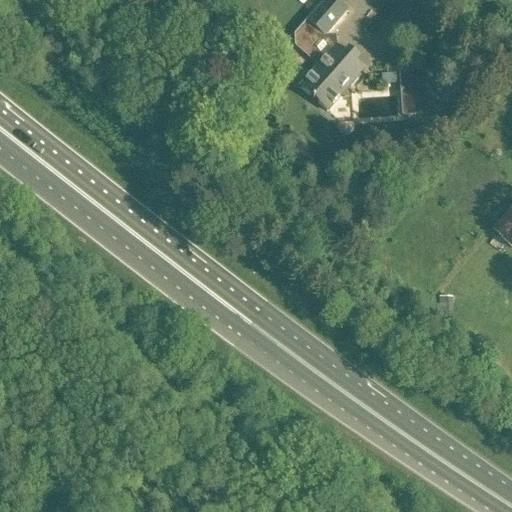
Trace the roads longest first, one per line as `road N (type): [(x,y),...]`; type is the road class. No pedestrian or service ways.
road 1 (trunk): [(511,508),(250,326),(0,131)]
road 2 (track): [(398,511),(222,397),(180,391),(0,253)]
